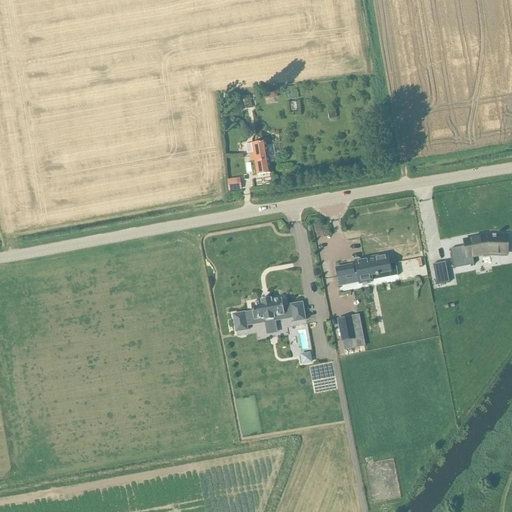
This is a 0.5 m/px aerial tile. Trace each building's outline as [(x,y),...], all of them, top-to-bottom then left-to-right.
[(277,90),(264,90),(264,99),(277,98),(277,90)] [(253,108),(251,96),(239,98),(233,99),(235,108),(241,107),(242,110),(253,108)] [(335,109),(328,110),(328,119),(336,118),(335,109)] [(270,174),(266,142),(252,144),(253,153),(249,153),(251,161),(254,161),(257,176),(270,174)] [(227,180),(229,192),(230,192),(241,190),(240,178),(228,180),(227,180)] [(465,247),(451,250),(454,268),(474,265),(473,258),(491,255),(500,255),(499,237),(488,237),(464,241),(465,247)] [(358,285),(373,282),(372,280),(397,275),(395,263),(389,264),(387,253),(363,258),(353,260),(354,263),(334,267),(337,279),(356,275),(358,285)] [(445,262),(434,264),(438,285),(449,282),(445,262)] [(253,311),(232,315),(235,329),(235,332),(247,330),(246,321),(264,318),(265,321),(274,319),(273,317),(291,313),(292,313),(294,322),(305,320),(303,303),(289,305),(282,306),(282,302),(282,301),(282,300),(271,301),(271,300),(261,301),(261,303),(252,304),(253,311)] [(351,316),(337,319),(341,342),(343,342),(355,339),(351,316)] [(310,353),(300,354),(302,365),(312,363),(310,353)]
